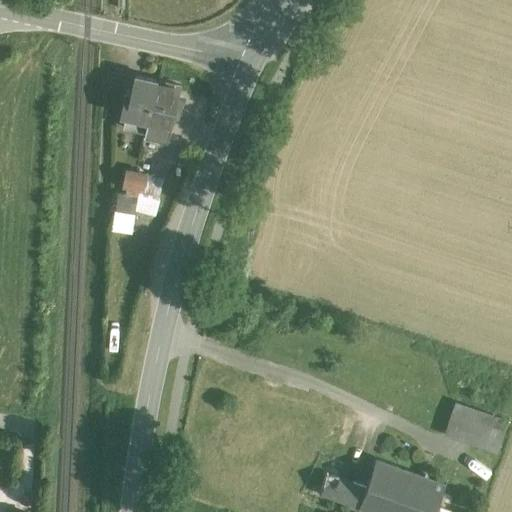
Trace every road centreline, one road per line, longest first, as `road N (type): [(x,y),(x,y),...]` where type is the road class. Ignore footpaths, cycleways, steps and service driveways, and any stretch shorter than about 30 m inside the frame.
road 1 (tertiary): [(134,511),(180,264),(251,65)]
road 2 (unclassified): [(251,65),(0,7)]
